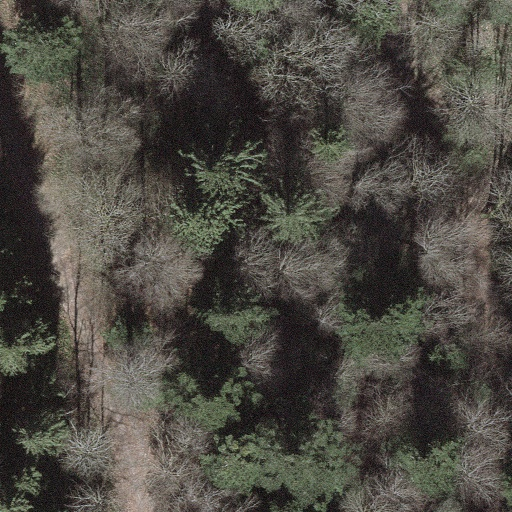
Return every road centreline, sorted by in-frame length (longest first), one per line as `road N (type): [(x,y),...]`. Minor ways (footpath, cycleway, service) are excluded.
road 1 (track): [(0,106),(131,461),(141,511)]
road 2 (track): [(511,311),(474,261),(408,93),(390,0)]
